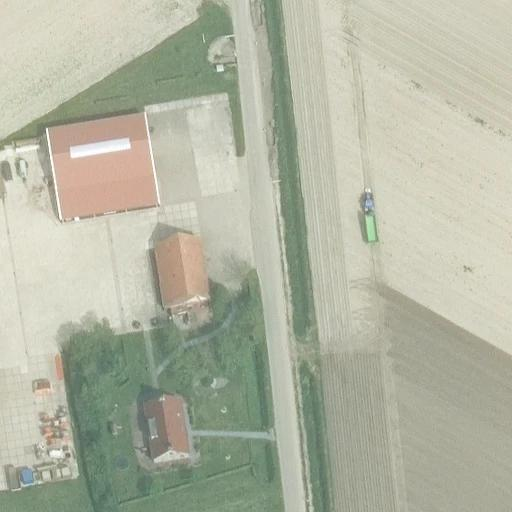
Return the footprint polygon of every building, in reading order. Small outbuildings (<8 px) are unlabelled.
[(200,179),(238,173),(225,84),(186,90),(200,179)] [(145,115),(43,130),(56,221),(159,203),(145,115)] [(200,232),(153,238),(163,313),(210,307),(204,258),(211,257),(209,245),(202,246),(200,232)] [(44,386),(40,397),(63,405),(67,394),(44,386)] [(145,410),(154,464),(189,458),(181,405),(145,410)]
